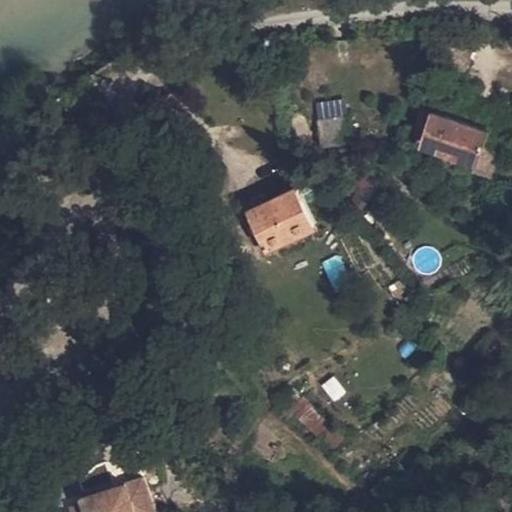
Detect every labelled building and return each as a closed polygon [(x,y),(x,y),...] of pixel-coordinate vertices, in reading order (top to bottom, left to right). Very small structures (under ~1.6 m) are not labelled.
[(314,108),(321,148),(344,144),(337,104),(314,108)] [(486,138),(434,120),(424,153),(476,170),(482,153),(486,138)] [(482,153),(476,170),(494,176),(500,158),(482,153)] [(293,187),(242,212),(264,256),(315,231),(293,187)] [(335,375),(321,383),(332,402),(346,393),(335,375)] [(480,378),(468,399),(472,402),(486,412),(500,391),(480,378)] [(286,394),(335,446),(345,437),(350,432),(303,383),(286,394)] [(158,511),(146,477),(88,499),(93,511),(92,511),(158,511)]
